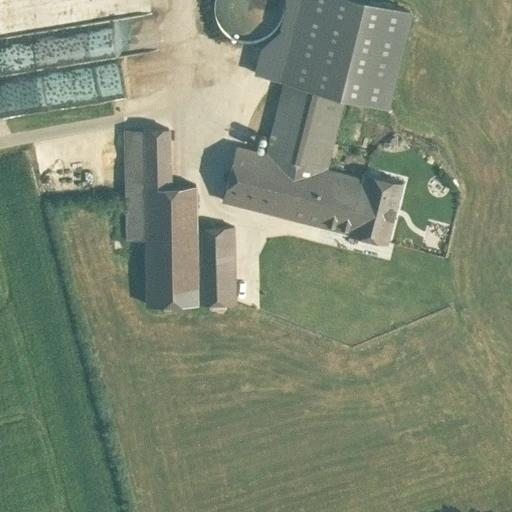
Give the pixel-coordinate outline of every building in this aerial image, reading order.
[(281,19),(283,6),(281,0),(215,0),(214,7),(217,20),(224,31),(236,38),(249,41),(262,38),(273,30),(281,19)] [(152,12),(0,37),(0,75),(159,49),(152,12)] [(237,145),(223,199),(387,242),(403,181),(364,171),(363,177),(327,168),(346,95),(285,79),(266,152),(237,145)] [(144,127),(126,128),(128,248),(146,248),(144,127)] [(170,127),(144,127),(146,248),(147,302),(198,301),(197,225),(196,183),(171,184),(170,127)] [(234,225),(197,225),(198,301),(236,301),(234,225)]
